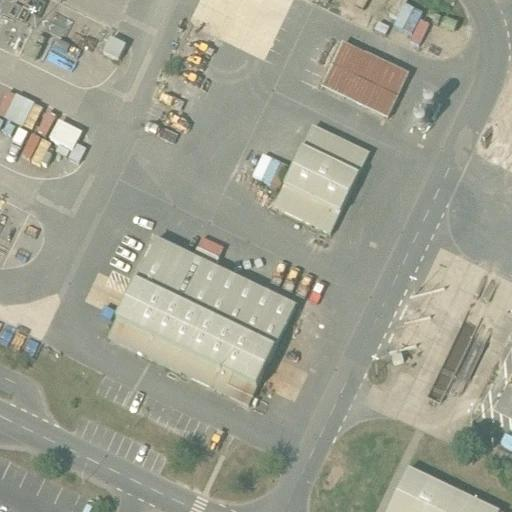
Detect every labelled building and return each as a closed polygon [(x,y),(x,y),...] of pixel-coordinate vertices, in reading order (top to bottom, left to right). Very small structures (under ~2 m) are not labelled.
[(410,36),(420,15),(403,7),(393,27),(410,36)] [(106,40),(101,56),(119,62),(124,47),(106,40)] [(318,92),(387,120),(406,73),(337,45),(318,92)] [(0,119),(21,130),(32,106),(6,93),(0,104),(0,119)] [(329,237),(365,153),(306,128),(270,212),(329,237)] [(40,143),(31,163),(44,169),(54,149),(40,143)] [(214,265),(220,250),(199,242),(193,257),(214,265)] [(296,314),(152,249),(132,294),(275,359),(296,314)] [(275,359),(132,294),(108,346),(252,410),(275,359)] [(478,511),(407,477),(392,511),(478,511)]
